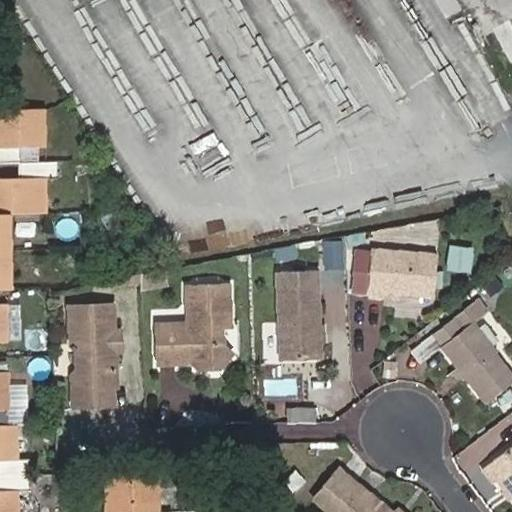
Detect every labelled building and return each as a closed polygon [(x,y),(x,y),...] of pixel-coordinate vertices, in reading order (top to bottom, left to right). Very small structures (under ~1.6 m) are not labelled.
[(453,0),(429,0),(438,17),(457,7),(453,0)] [(0,164),(20,164),(20,149),(43,149),(43,110),(0,111),(0,164)] [(56,163),(20,164),(20,179),(12,180),(11,186),(2,186),(2,180),(0,179),(0,287),(8,288),(8,213),(46,213),(46,178),(56,178),(56,163)] [(342,268),(340,240),(322,241),(324,268),(342,268)] [(468,271),(470,245),(445,243),(442,269),(468,271)] [(382,291),(394,290),(429,288),(426,248),(362,251),(365,297),(382,296),(382,291)] [(275,277),(281,364),(320,361),(314,275),(275,277)] [(156,325),(158,367),(191,365),(196,372),(222,371),(236,354),(214,336),(213,329),(233,328),(231,283),(184,286),(187,323),(156,325)] [(103,340),(107,334),(106,308),(64,311),(66,345),(75,354),(76,367),(68,378),(69,408),(107,405),(105,390),(111,388),(109,353),(103,350),(103,340)] [(431,337),(484,402),(511,379),(511,378),(492,355),(495,352),(471,322),(461,331),(453,320),(431,337)] [(333,329),(333,403),(349,403),(349,329),(333,329)] [(115,333),(107,334),(103,340),(103,350),(109,353),(109,354),(117,354),(115,333)] [(0,511),(18,511),(18,491),(29,490),(29,459),(17,459),(17,424),(0,424),(0,408),(6,408),(5,370),(0,370),(0,511)] [(26,389),(6,388),(6,408),(26,408),(26,389)] [(285,405),(285,421),(312,422),(312,405),(285,405)] [(511,412),(488,429),(500,445),(511,436),(511,412)] [(511,443),(487,464),(498,478),(501,475),(511,488),(511,443)] [(397,511),(341,467),(317,496),(336,511),(397,511)] [(153,491),(157,491),(157,475),(108,476),(108,511),(157,511),(157,499),(153,499),(153,491)]
